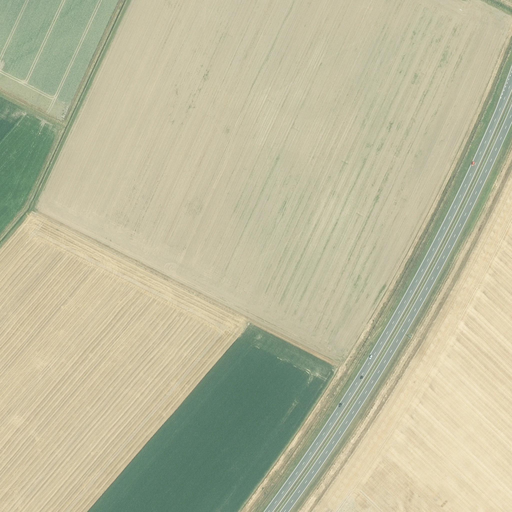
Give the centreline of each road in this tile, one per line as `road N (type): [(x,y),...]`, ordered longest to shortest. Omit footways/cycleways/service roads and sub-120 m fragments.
road 1 (trunk): [(511,80),(395,318),(268,511)]
road 2 (trunk): [(284,511),(413,312),(511,113)]
